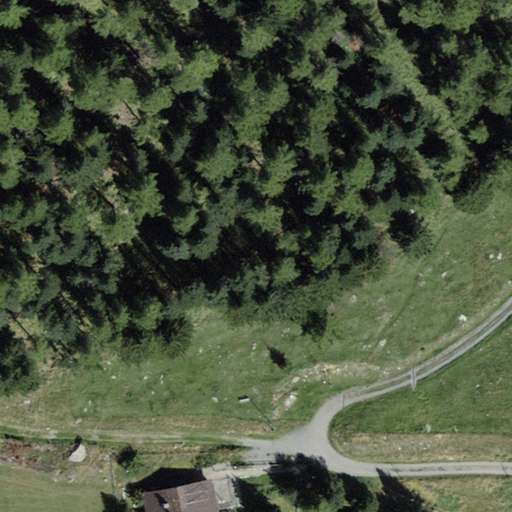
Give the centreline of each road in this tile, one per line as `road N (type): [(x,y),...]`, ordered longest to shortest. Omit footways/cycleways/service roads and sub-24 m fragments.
road 1 (track): [(0,428),(315,442)]
road 2 (track): [(511,304),(413,376),(328,410),(315,442)]
road 3 (track): [(315,442),(323,457),(349,467),(511,471)]
